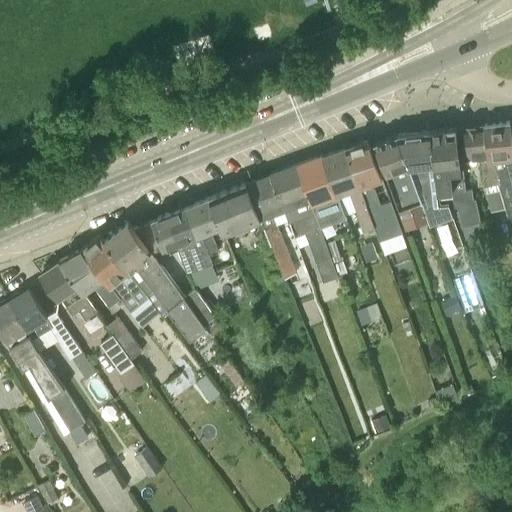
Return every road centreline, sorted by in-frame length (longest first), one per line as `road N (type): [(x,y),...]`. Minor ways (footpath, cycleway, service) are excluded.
road 1 (track): [(402,0),(0,149)]
road 2 (secondary): [(0,231),(334,91)]
road 3 (secondary): [(334,91),(402,76),(455,53)]
road 4 (secondary): [(441,29),(334,91)]
